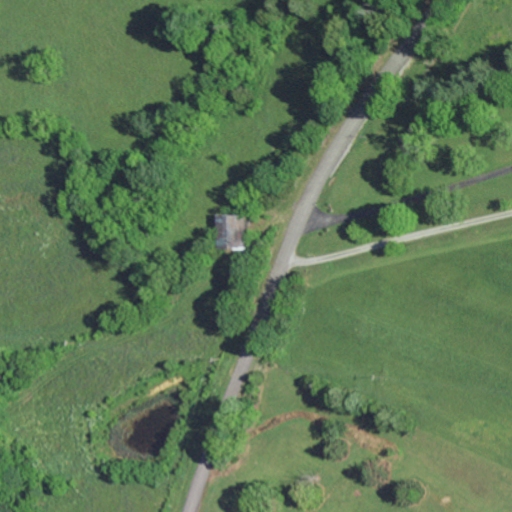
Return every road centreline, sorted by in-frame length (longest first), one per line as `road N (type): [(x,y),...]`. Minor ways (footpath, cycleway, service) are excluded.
road 1 (residential): [(190,511),(292,236),(324,171),(444,0)]
road 2 (residential): [(300,221),(336,219),(511,168)]
